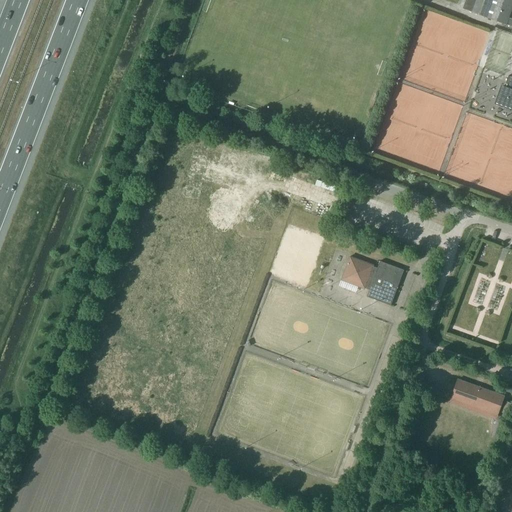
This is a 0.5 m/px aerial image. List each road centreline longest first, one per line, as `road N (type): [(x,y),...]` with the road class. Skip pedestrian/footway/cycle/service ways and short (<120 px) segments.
road 1 (track): [(15,395),(164,0)]
road 2 (motorway): [(0,201),(77,0)]
